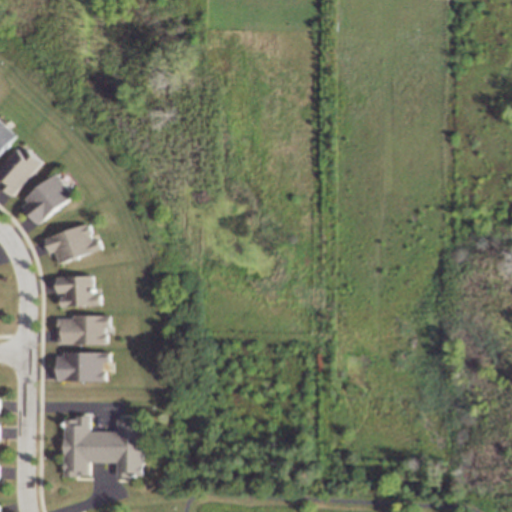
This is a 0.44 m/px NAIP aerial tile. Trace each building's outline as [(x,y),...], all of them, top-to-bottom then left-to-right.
[(0,156),(21,135),(1,115),(0,116),(0,156)] [(49,162),(29,141),(0,170),(0,185),(13,198),(49,162)] [(80,195),(61,174),(23,209),(42,229),(80,195)] [(106,250),(96,223),(48,242),(59,268),(106,250)] [(99,307),(67,306),(68,277),(98,277),(99,307)] [(112,345),(113,316),(62,316),(62,344),(112,345)] [(111,381),(112,353),(60,352),(61,380),(111,381)] [(64,477),(67,419),(92,418),(92,431),(119,431),(120,418),(147,417),(147,476),(118,477),(118,464),(92,463),(91,477),(64,477)]
